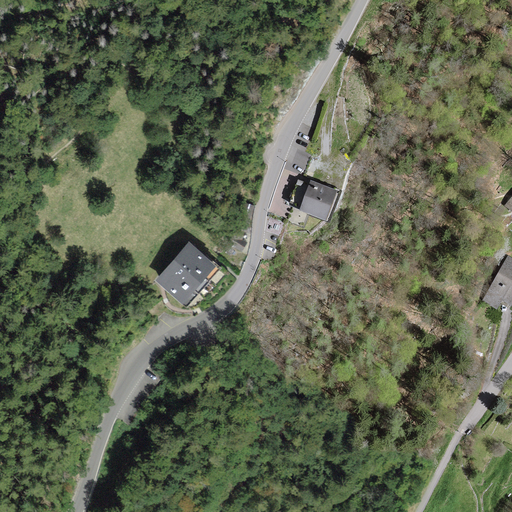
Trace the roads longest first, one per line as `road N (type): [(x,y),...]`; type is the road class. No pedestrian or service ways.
road 1 (unclassified): [(73,511),(109,417),(140,364),(239,288),(275,167),(359,0)]
road 2 (residential): [(511,359),(461,429),(418,511)]
